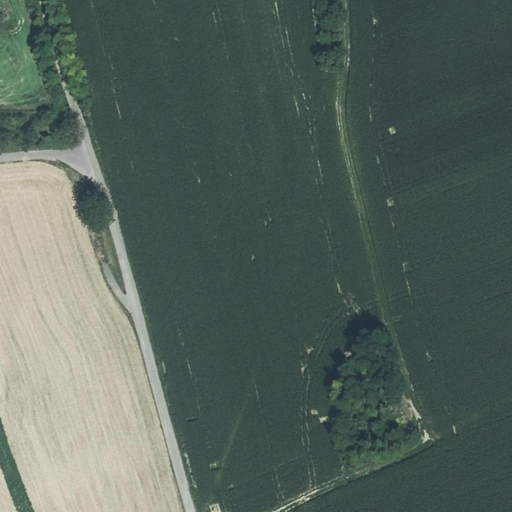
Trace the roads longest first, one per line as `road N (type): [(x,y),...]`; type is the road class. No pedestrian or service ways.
road 1 (unclassified): [(42,0),(191,511)]
road 2 (track): [(0,155),(62,151),(75,165),(110,278),(133,299)]
road 3 (track): [(421,448),(284,511)]
